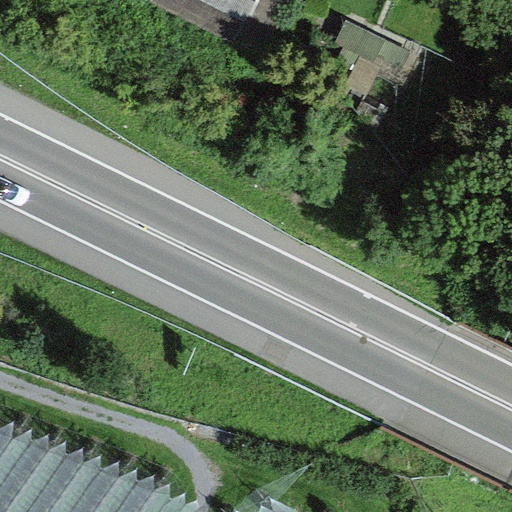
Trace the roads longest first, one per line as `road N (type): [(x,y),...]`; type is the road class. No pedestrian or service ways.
road 1 (trunk): [(0,158),(511,413)]
road 2 (track): [(198,511),(205,480),(194,455),(158,432),(0,376)]
